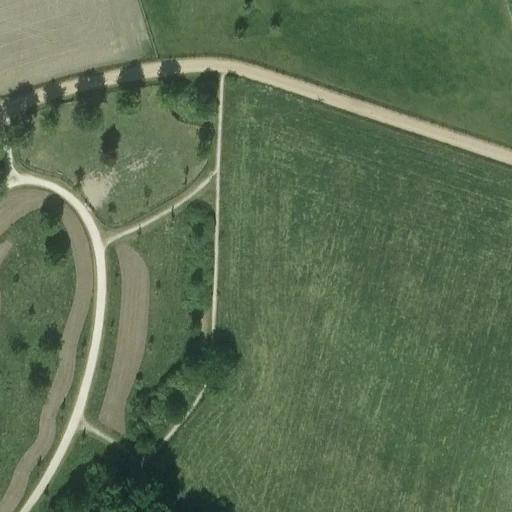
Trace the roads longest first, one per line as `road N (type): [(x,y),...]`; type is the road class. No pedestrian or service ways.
road 1 (track): [(222,66),(511,158)]
road 2 (track): [(0,110),(119,75),(222,66)]
